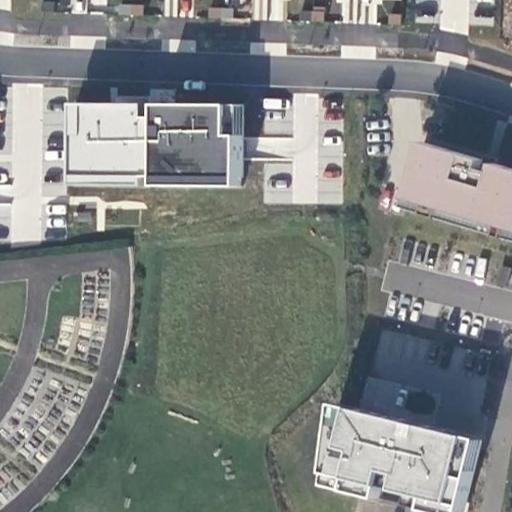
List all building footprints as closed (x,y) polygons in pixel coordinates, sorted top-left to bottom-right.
[(283,0),(252,0),(252,19),(283,20),(283,0)] [(341,0),(341,22),(399,25),(400,0),(383,0),(384,1),(369,0),(368,17),(354,17),(355,0),(341,0)] [(231,19),(231,8),(208,7),(207,18),(231,19)] [(234,107),(72,105),(72,189),(244,191),(244,138),(234,137),(234,107)] [(511,169),(425,143),(405,209),(499,237),(502,227),(511,230),(511,169)] [(465,511),(482,438),(338,403),(325,486),(438,511),(465,511)]
